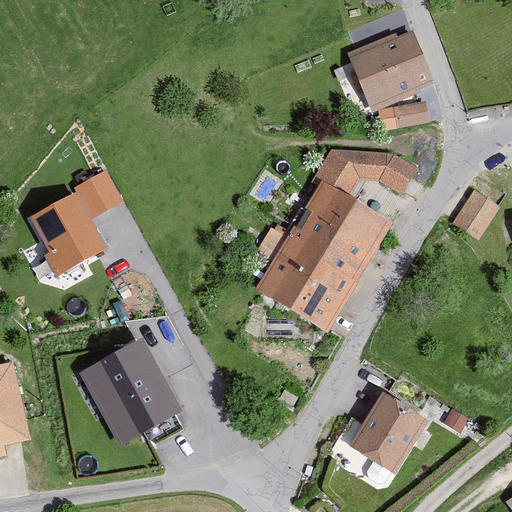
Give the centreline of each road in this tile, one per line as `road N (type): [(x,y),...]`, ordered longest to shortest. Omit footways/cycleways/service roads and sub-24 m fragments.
road 1 (residential): [(454,153),(286,479)]
road 2 (residential): [(0,507),(200,477),(286,479)]
road 3 (residential): [(412,0),(448,90),(454,153)]
